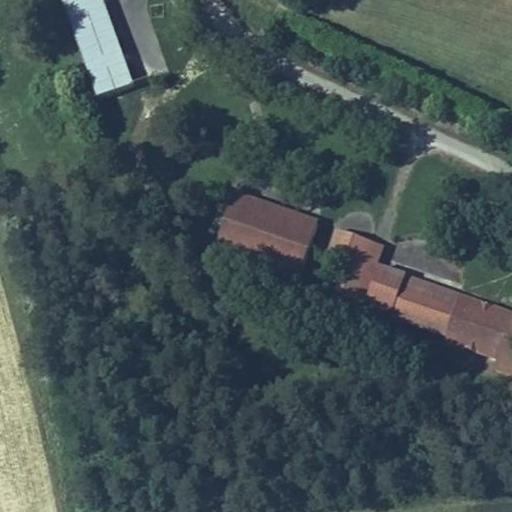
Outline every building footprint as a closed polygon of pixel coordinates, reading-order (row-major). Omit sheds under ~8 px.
[(82,0),(118,103),(155,89),(124,0),(82,0)] [(230,256),(315,277),(324,242),(292,234),(291,241),(263,233),(269,207),(243,200),(230,256)] [(291,241),(292,234),(324,242),(328,221),(269,207),(263,233),(291,241)] [(378,234),(344,225),(337,254),(348,256),(334,304),(362,310),(375,263),(370,262),(378,234)] [(414,270),(387,263),(377,298),(404,304),(403,313),(511,341),(511,304),(464,290),(459,292),(412,281),(414,270)]
